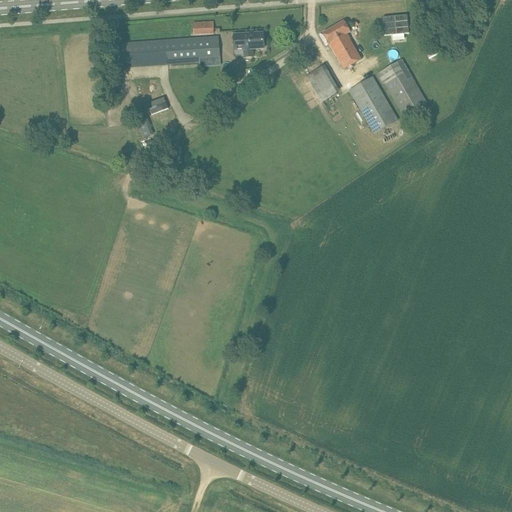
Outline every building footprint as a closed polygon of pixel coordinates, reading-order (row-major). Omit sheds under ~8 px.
[(408,15),(383,18),(385,36),(409,34),(408,15)] [(351,32),(349,30),(344,21),(323,34),(329,44),(330,44),(344,70),(362,60),(347,34),(351,32)] [(214,33),(213,23),(193,24),(194,34),(214,33)] [(264,48),(264,44),(263,34),(235,36),(235,46),(243,46),(244,50),(245,58),(253,57),(252,49),(264,48)] [(218,37),(118,44),(119,54),(120,68),(200,62),(220,61),(219,47),(218,37)] [(402,60),(379,73),(405,117),(427,104),(402,60)] [(311,74),(321,101),(339,95),(329,67),(311,74)] [(369,79),(350,91),(375,134),(394,123),(398,121),(373,77),(369,79)] [(147,104),(152,115),(158,113),(160,119),(171,115),(164,98),(147,104)]
